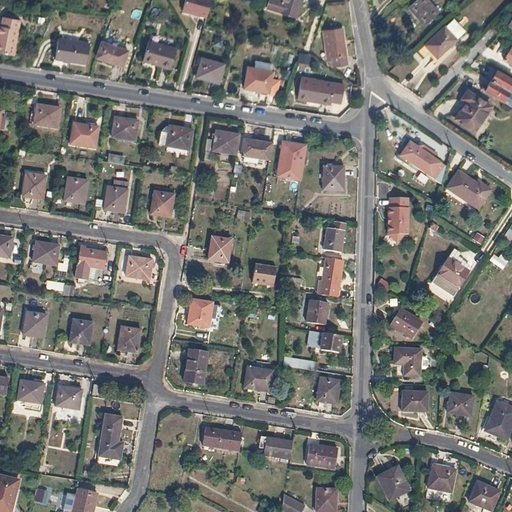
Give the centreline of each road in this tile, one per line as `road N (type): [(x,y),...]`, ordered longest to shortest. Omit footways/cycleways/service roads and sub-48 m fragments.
road 1 (residential): [(0,76),(365,133)]
road 2 (residential): [(0,216),(166,244),(172,258),(153,378)]
road 3 (residential): [(360,429),(365,133)]
road 4 (residential): [(153,396),(360,429)]
road 5 (residential): [(360,429),(445,442),(511,470)]
road 6 (residential): [(0,354),(153,378)]
road 7 (residential): [(153,396),(137,490),(122,511)]
